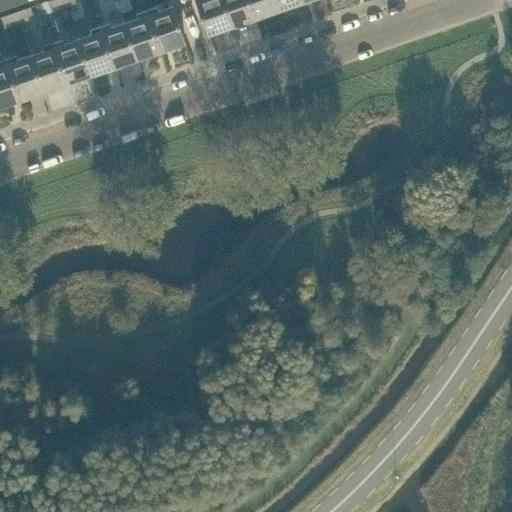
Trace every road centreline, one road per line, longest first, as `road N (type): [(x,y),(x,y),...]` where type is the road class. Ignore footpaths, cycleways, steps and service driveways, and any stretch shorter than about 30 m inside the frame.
road 1 (residential): [(0,164),(477,0)]
road 2 (tertiary): [(332,511),(411,430),(511,289)]
